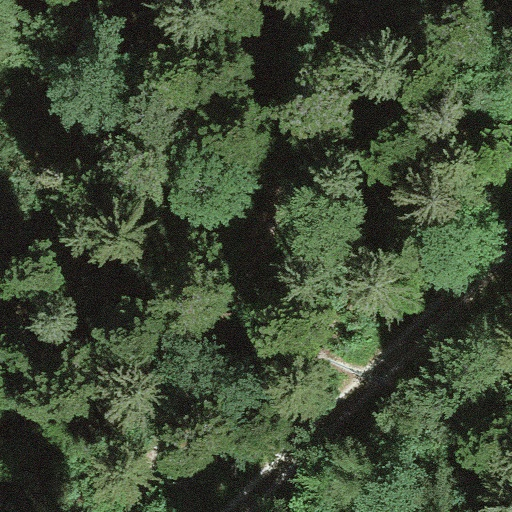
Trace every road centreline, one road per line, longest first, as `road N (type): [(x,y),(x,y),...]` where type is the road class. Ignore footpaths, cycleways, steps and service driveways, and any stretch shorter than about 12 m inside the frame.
road 1 (track): [(184,511),(392,0)]
road 2 (track): [(234,511),(337,391),(479,158),(511,132)]
